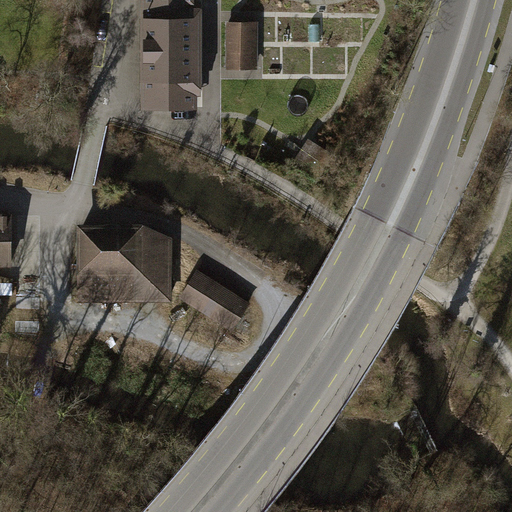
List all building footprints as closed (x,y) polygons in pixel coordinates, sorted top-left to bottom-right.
[(193,0),(144,0),(145,107),(194,107),(193,0)] [(254,25),(227,25),(228,67),(255,67),(254,25)] [(327,152),(309,140),(297,159),(314,171),(327,152)] [(0,215),(0,263),(10,264),(11,215),(0,215)] [(144,223),(78,223),(78,301),(172,301),(172,237),(144,223)] [(182,297),(232,329),(249,303),(197,271),(182,297)]
